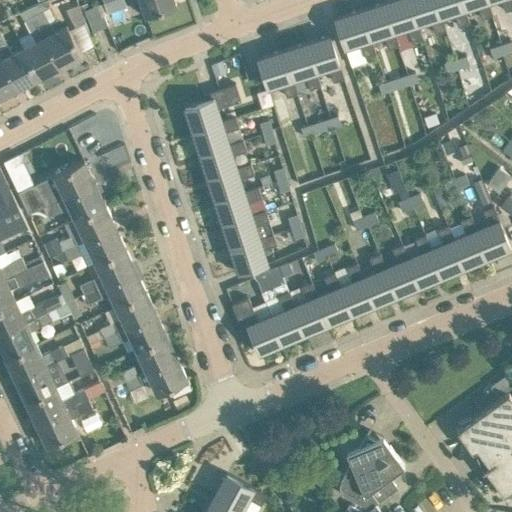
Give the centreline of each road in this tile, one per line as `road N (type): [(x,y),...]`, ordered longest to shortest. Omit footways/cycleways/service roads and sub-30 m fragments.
road 1 (residential): [(228,410),(113,81)]
road 2 (residential): [(370,352),(480,511)]
road 3 (residential): [(370,352),(511,290)]
road 4 (residential): [(228,410),(370,352)]
road 5 (residential): [(113,81),(232,20)]
road 6 (residential): [(0,141),(113,81)]
